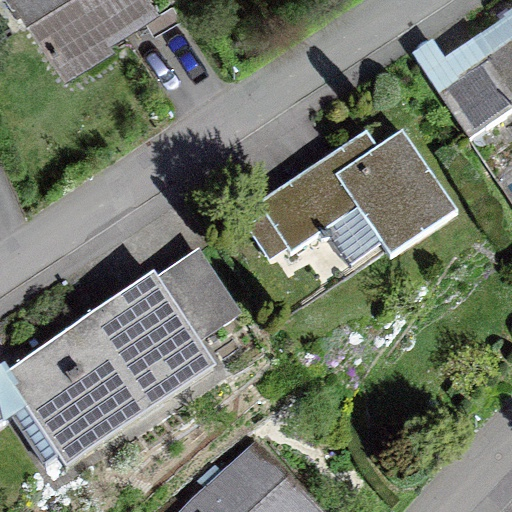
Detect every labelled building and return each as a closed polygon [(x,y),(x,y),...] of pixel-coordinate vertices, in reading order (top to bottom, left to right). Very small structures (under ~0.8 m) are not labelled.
[(15,0),(65,75),(117,41),(113,36),(167,0),(15,0)] [(511,41),(435,92),(468,142),(511,112),(511,41)] [(390,260),(458,217),(403,131),(377,148),(367,132),(238,215),(269,263),(288,251),(291,256),(327,232),(350,268),(382,247),(390,260)] [(57,458),(66,471),(218,369),(201,345),(244,315),(200,250),(157,279),(153,274),(5,374),(1,367),(0,367),(0,426),(12,419),(44,467),(57,458)] [(318,511),(257,443),(179,511),(318,511)]
